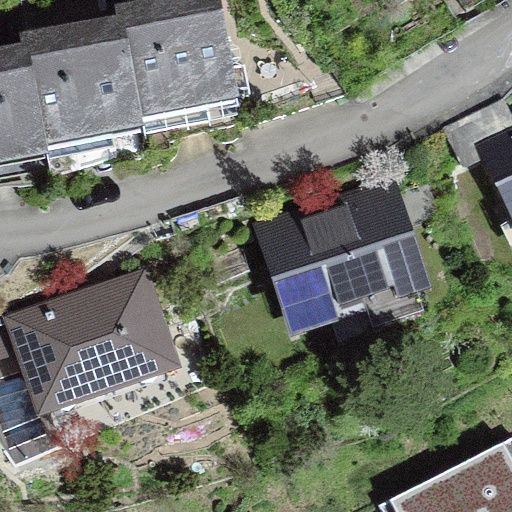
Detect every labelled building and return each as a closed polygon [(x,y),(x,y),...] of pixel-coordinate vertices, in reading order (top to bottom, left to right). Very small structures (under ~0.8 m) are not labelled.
[(137,106),(235,87),(217,0),(161,0),(118,8),(120,19),(137,106)] [(441,0),(453,19),(485,0),(441,0)] [(120,19),(24,38),(25,46),(42,134),(139,116),(137,106),(120,19)] [(379,32),(328,62),(347,94),(398,64),(379,32)] [(0,50),(0,152),(44,144),(42,134),(25,46),(0,50)] [(488,157),(511,205),(511,122),(502,101),(444,129),(463,169),(488,157)] [(270,234),(300,319),(360,298),(371,329),(424,311),(384,195),(270,234)] [(16,323),(44,405),(167,363),(139,281),(16,323)] [(380,507),(382,511),(511,511),(511,440),(380,507)]
